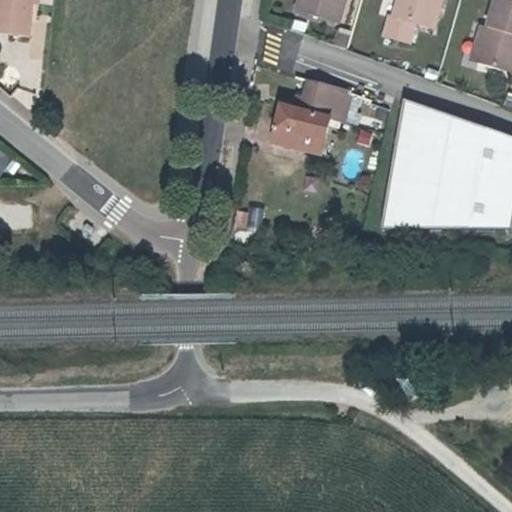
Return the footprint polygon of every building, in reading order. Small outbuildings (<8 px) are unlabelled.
[(0,0),(0,32),(27,35),(29,20),(31,0),(0,0)] [(301,0),(299,8),(341,20),(346,0),(301,0)] [(391,13),(385,33),(411,40),(417,21),(435,26),(442,0),(399,0),(395,15),(391,13)] [(511,0),(499,0),(491,28),(481,63),(511,72),(511,0)] [(481,63),(491,28),(481,25),(470,60),(481,63)] [(300,55),(297,74),(312,77),(353,85),(351,89),(371,93),(370,98),(373,99),(378,83),(300,55)] [(353,85),(312,77),(309,96),(302,94),(299,108),(334,116),(347,119),(351,89),(353,85)] [(511,135),(406,97),(382,227),(511,228),(511,135)] [(334,116),(299,108),(285,105),(279,140),(327,150),(334,116)] [(0,152),(0,178),(10,158),(0,152)] [(282,198),(303,199),(303,184),(283,183),(282,198)] [(278,237),(276,206),(237,208),(239,239),(278,237)]
